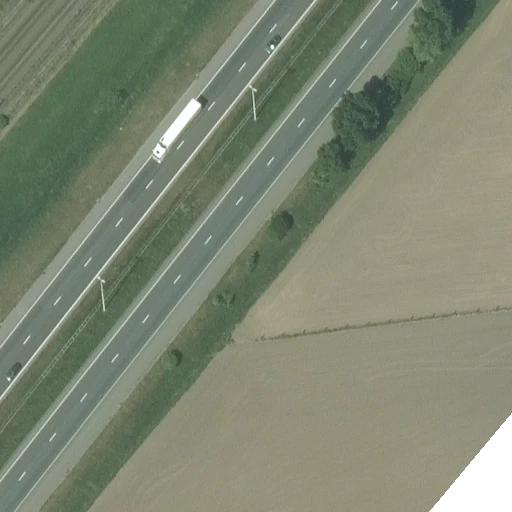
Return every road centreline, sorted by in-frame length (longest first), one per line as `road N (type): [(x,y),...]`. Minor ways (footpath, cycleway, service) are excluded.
road 1 (motorway): [(0,508),(401,0)]
road 2 (motorway): [(294,0),(0,374)]
